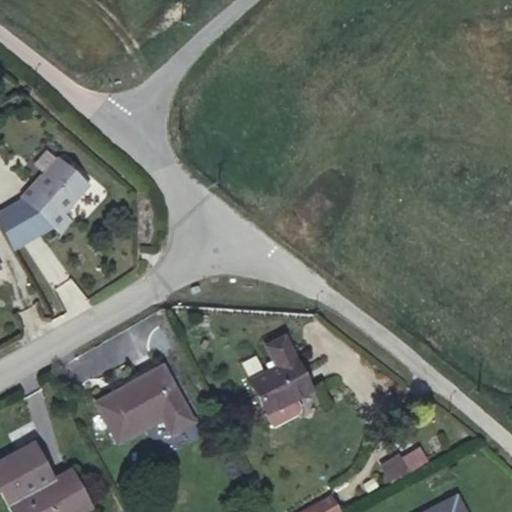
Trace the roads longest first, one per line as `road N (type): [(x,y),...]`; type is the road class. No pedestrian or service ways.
road 1 (unclassified): [(235,233),(511,449)]
road 2 (residential): [(0,369),(235,233)]
road 3 (unclassified): [(125,137),(205,32),(245,0)]
road 4 (unclassified): [(0,37),(125,137)]
road 5 (unclassified): [(125,137),(235,233)]
